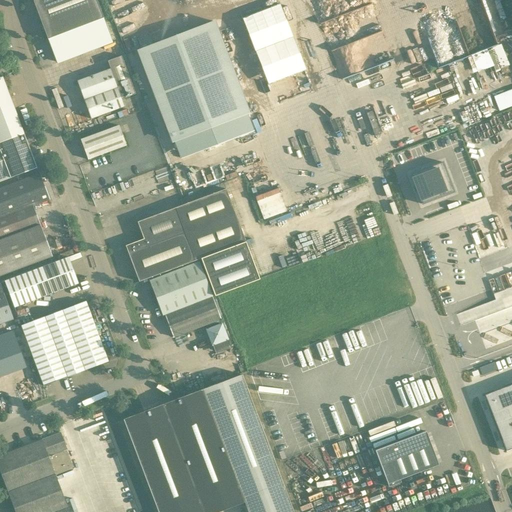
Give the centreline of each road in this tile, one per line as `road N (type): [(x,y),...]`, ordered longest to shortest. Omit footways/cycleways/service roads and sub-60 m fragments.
road 1 (unclassified): [(0,427),(142,375),(12,29),(11,0)]
road 2 (unclassified): [(504,511),(380,187)]
